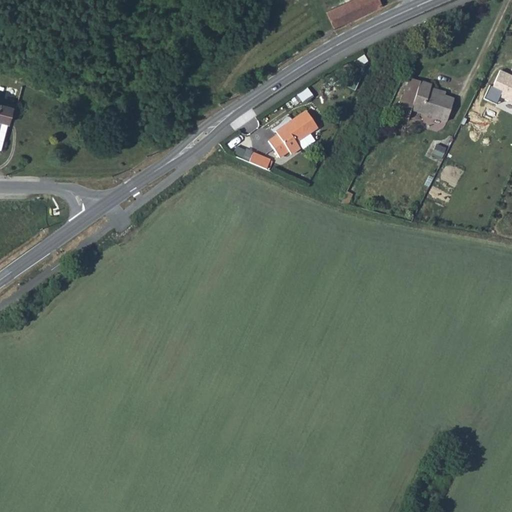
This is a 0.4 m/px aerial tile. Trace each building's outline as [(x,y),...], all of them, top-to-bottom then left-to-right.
[(334,0),(320,6),(327,24),(355,12),(350,0),(334,0)] [(376,2),(375,0),(350,0),(355,12),(376,2)] [(511,76),(499,71),(492,87),(489,86),(483,99),(496,105),(499,98),(511,103),(511,76)] [(409,72),(403,90),(413,93),(419,75),(409,72)] [(413,93),(403,90),(401,89),(394,110),(406,114),(410,104),(446,117),(453,95),(444,92),(429,87),(431,83),(432,79),(419,75),(413,93)] [(429,87),(444,92),(446,88),(431,83),(429,87)] [(9,109),(0,107),(0,124),(4,126),(9,109)] [(306,123),(312,119),(304,109),(274,130),(276,133),(267,140),(279,156),(287,150),(290,153),(299,147),(295,141),(311,130),(306,123)] [(317,126),(312,119),(306,123),(311,130),(317,126)] [(252,159),(270,166),(274,156),(255,149),(252,159)]
